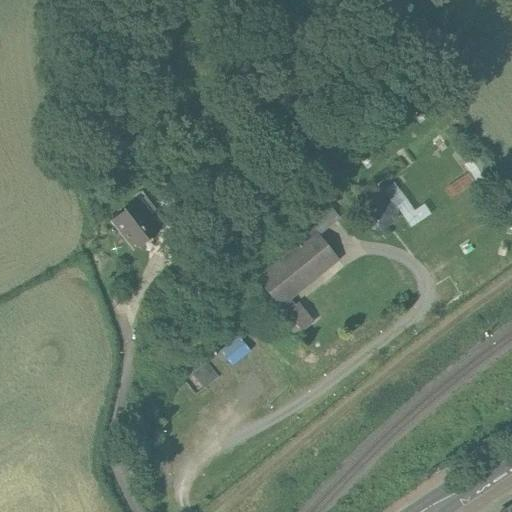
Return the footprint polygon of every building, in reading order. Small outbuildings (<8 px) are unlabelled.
[(482,172),(471,155),(461,162),(472,178),(482,172)] [(384,213),(365,188),(354,197),(373,222),(384,213)] [(134,199),(109,219),(131,248),(157,228),(134,199)] [(324,207),(300,227),(307,236),(312,232),(331,215),(324,207)] [(307,236),(254,278),(274,303),(332,256),(312,232),(307,236)] [(181,235),(163,250),(171,258),(188,243),(181,235)] [(305,321),(292,304),(283,310),(297,328),(305,321)] [(203,362),(190,372),(201,385),(213,375),(203,362)] [(511,511),(511,502),(496,511),(511,511)]
